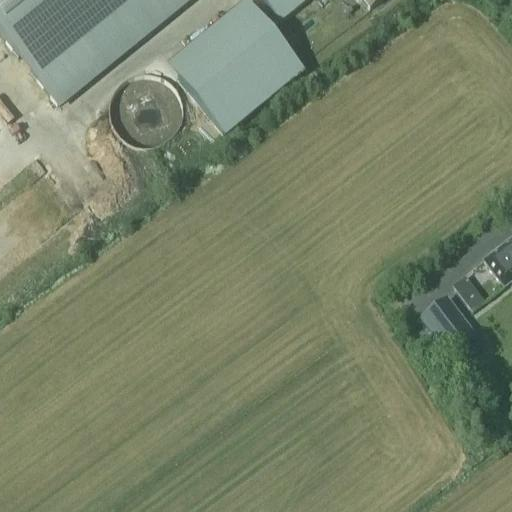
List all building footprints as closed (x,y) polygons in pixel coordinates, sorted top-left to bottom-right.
[(186,0),(0,0),(0,39),(55,107),(186,0)] [(258,0),(279,25),(309,0),(358,0),(369,13),(384,0),(258,0)] [(503,291),(511,283),(511,242),(483,264),(503,291)] [(471,315),(481,308),(474,298),(464,305),(471,315)] [(450,360),(475,340),(446,302),(421,321),(450,360)] [(437,370),(443,365),(428,346),(422,351),(437,370)]
